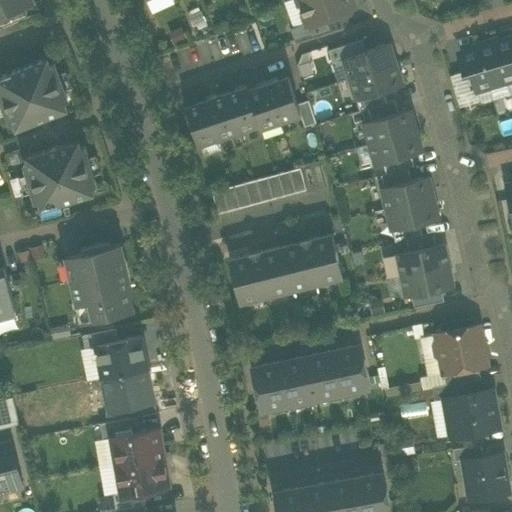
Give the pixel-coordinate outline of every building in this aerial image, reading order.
[(0,0),(0,15),(34,1),(33,0),(0,0)] [(353,6),(351,0),(298,0),(307,21),(307,23),(326,16),(353,6)] [(290,28),(294,39),(330,28),(326,16),(307,23),(307,21),(290,28)] [(471,69),(477,89),(511,78),(511,58),(511,57),(511,37),(497,42),(497,39),(476,45),(476,48),(460,53),(465,71),(471,69)] [(328,50),(332,62),(344,58),(343,58),(366,50),(363,39),(328,50)] [(344,58),(350,78),(396,64),(389,43),(366,50),(343,58),(344,58)] [(13,121),(16,128),(67,108),(64,101),(69,100),(54,62),(50,64),(47,57),(0,75),(0,99),(9,123),(13,121)] [(402,85),(396,64),(350,78),(357,99),(383,91),(402,85)] [(453,75),(462,106),(481,100),(477,89),(471,69),(465,71),(453,75)] [(288,76),(267,83),(280,121),(301,114),(288,76)] [(259,128),(280,121),(267,83),(248,89),(247,89),(259,124),(258,124),(259,128)] [(239,130),(258,124),(259,124),(247,89),(248,89),(247,85),(226,92),(239,130)] [(357,99),(360,111),(387,102),(383,91),(357,99)] [(219,137),(239,130),(226,92),(206,99),(219,137)] [(198,144),(219,137),(206,99),(186,106),(198,144)] [(368,108),(371,120),(399,112),(396,100),(368,108)] [(364,122),(370,143),(416,130),(410,109),(399,112),(371,120),(364,122)] [(422,151),(416,130),(370,143),(376,164),(383,162),(411,154),(422,151)] [(39,201),(41,208),(94,193),(92,185),(96,184),(85,146),(80,147),(78,140),(26,155),(28,162),(23,164),(34,202),(39,201)] [(383,162),(386,174),(414,166),(411,154),(383,162)] [(295,193),(306,190),(300,167),(289,170),(295,193)] [(409,168),(386,174),(381,175),(384,187),(411,180),(409,168)] [(284,195),(295,193),(289,170),(278,173),(284,195)] [(273,198),(284,195),(278,173),(267,176),(273,198)] [(262,201),(273,198),(267,176),(256,179),(262,201)] [(382,187),(387,208),(434,197),(428,176),(411,180),(384,187),(382,187)] [(251,204),(262,201),(256,179),(245,182),(251,204)] [(240,207),(251,204),(245,182),(234,185),(240,207)] [(229,210),(240,207),(234,185),(223,188),(229,210)] [(218,213),(229,210),(223,188),(212,191),(218,213)] [(439,218),(434,197),(387,208),(392,230),(420,223),(439,218)] [(392,230),(395,241),(423,235),(420,223),(392,230)] [(313,239),(307,241),(317,282),(343,276),(332,233),(313,238),(313,239)] [(406,239),(409,251),(436,245),(434,233),(406,239)] [(291,288),(317,282),(307,241),(301,243),(300,241),(281,246),(291,288)] [(397,253),(402,274),(449,265),(444,243),(436,245),(409,251),(397,253)] [(89,301),(93,318),(133,308),(126,279),(129,279),(121,244),(66,257),(77,303),(89,301)] [(266,295),(291,288),(281,246),(261,250),(262,252),(256,254),(266,295)] [(240,301),(266,295),(256,254),(249,255),(249,254),(229,258),(240,301)] [(0,266),(0,316),(17,312),(4,265),(0,266)] [(453,286),(449,265),(402,274),(406,296),(412,295),(441,288),(453,286)] [(412,295),(415,307),(444,300),(441,288),(412,295)] [(440,356),(443,372),(478,365),(486,364),(479,324),(436,333),(437,341),(434,346),(436,353),(440,356)] [(82,334),(85,347),(96,345),(96,344),(118,339),(116,328),(82,334)] [(96,345),(103,376),(148,367),(141,335),(118,339),(96,344),(96,345)] [(369,386),(360,343),(333,348),(342,391),(369,386)] [(342,391),(333,348),(306,354),(315,397),(342,391)] [(315,397),(306,354),(279,360),(288,403),(315,397)] [(288,403),(279,360),(252,365),(261,408),(288,403)] [(432,386),(435,399),(444,397),(444,396),(470,392),(468,379),(481,377),(478,365),(443,372),(446,384),(432,386)] [(103,376),(109,408),(120,406),(155,399),(148,367),(103,376)] [(444,397),(451,436),(499,427),(492,388),(470,392),(444,396),(444,397)] [(0,398),(0,427),(19,423),(12,396),(0,398)] [(120,406),(123,418),(136,416),(157,411),(155,399),(120,406)] [(138,431),(136,416),(123,418),(100,423),(103,438),(111,437),(110,436),(138,431)] [(111,437),(116,465),(165,456),(160,427),(138,431),(110,436),(111,437)] [(0,444),(0,489),(21,484),(10,441),(0,444)] [(453,448),(455,460),(463,458),(482,455),(480,443),(453,448)] [(463,458),(466,481),(469,481),(474,483),(477,496),(509,491),(502,452),(482,455),(463,458)] [(170,484),(165,456),(116,465),(121,492),(121,493),(141,489),(142,493),(148,492),(147,488),(170,484)] [(356,475),(362,511),(390,511),(383,470),(356,475)] [(329,480),(334,511),(362,511),(356,475),(329,480)] [(301,485),(306,511),(334,511),(329,480),(301,485)] [(469,498),(477,496),(474,483),(469,481),(466,481),(469,498)] [(274,490),(278,511),(306,511),(301,485),(274,490)] [(113,493),(116,510),(144,505),(142,493),(141,489),(121,493),(121,492),(113,493)]
